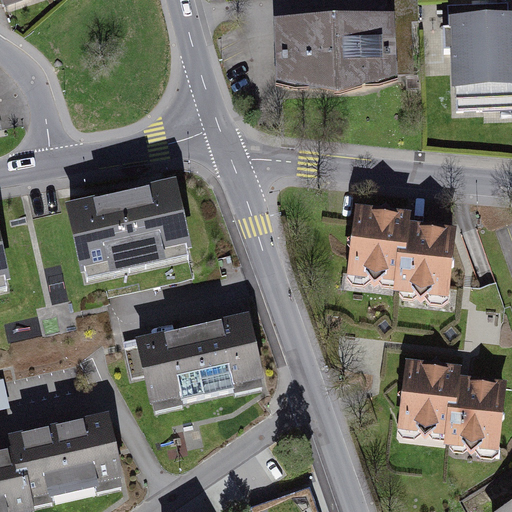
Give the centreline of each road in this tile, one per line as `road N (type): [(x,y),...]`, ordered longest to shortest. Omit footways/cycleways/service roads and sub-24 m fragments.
road 1 (residential): [(511,182),(258,163),(219,134)]
road 2 (residential): [(219,134),(315,390)]
road 3 (residential): [(315,390),(273,431),(149,511)]
road 4 (residential): [(219,134),(49,165)]
road 5 (residential): [(178,0),(219,134)]
road 6 (residential): [(49,165),(42,102),(0,50)]
road 7 (residential): [(315,390),(356,511)]
